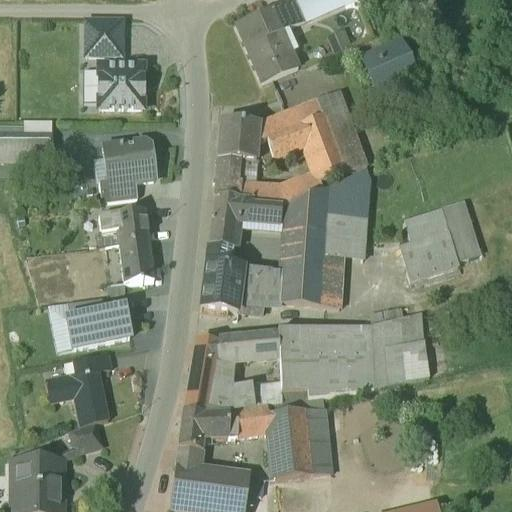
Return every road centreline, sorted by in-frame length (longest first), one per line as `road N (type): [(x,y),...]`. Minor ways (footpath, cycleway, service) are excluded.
road 1 (unclassified): [(234,0),(186,9),(199,168),(183,330),(132,511)]
road 2 (track): [(0,11),(186,9),(185,0)]
